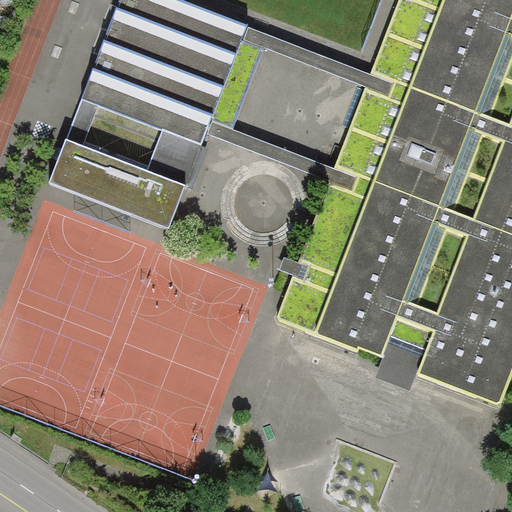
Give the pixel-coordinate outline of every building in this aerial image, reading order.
[(249,30),(250,26),(179,0),(118,0),(80,102),(97,108),(161,132),(144,176),(81,152),(64,146),(47,190),(171,236),(206,140),(208,136),(213,124),(245,41),(249,30)] [(511,0),(399,0),(371,77),(366,90),(335,171),(330,183),(277,323),(359,355),(360,353),(383,361),(389,346),(424,360),(417,379),(502,410),(511,383),(511,0)] [(0,31),(5,34),(10,21),(0,17),(0,31)] [(366,89),(370,76),(249,30),(245,41),(263,51),(366,89)] [(263,51),(245,41),(213,124),(233,130),(263,51)] [(80,102),(64,146),(81,152),(97,108),(80,102)] [(328,183),(334,170),(233,130),(213,124),(208,136),(328,183)] [(424,360),(389,346),(383,361),(376,379),(412,392),(417,379),(424,360)]
